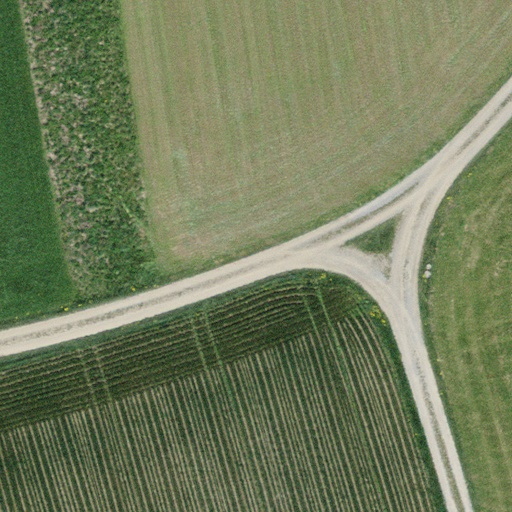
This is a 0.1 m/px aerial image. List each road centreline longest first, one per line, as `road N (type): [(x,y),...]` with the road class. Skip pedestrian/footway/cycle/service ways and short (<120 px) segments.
road 1 (track): [(0,344),(176,300),(373,224),(475,158),(511,111)]
road 2 (track): [(373,224),(455,511)]
